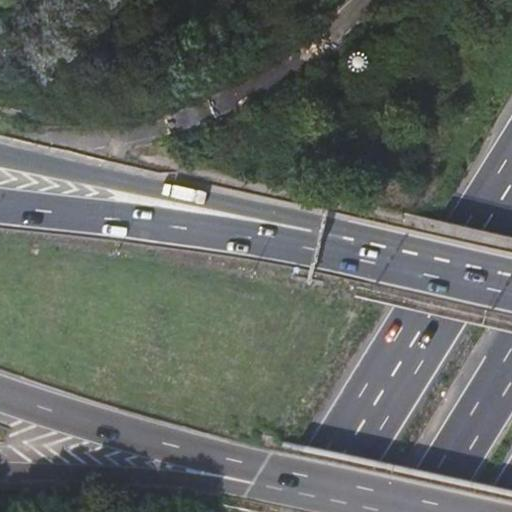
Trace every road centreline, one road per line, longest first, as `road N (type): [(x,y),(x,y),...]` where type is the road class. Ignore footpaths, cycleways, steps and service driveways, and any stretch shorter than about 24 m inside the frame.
road 1 (trunk): [(307,239),(229,207),(0,156)]
road 2 (motorway): [(307,239),(0,209)]
road 3 (trunk): [(0,394),(256,476)]
road 4 (trunk): [(0,469),(256,476)]
road 5 (motorway): [(430,330),(318,511)]
road 6 (motorway): [(511,284),(307,239)]
road 7 (motorway): [(511,366),(421,511)]
road 8 (motorway): [(511,181),(430,330)]
road 9 (trunk): [(256,476),(417,511)]
road 10 (motorway): [(511,207),(430,330)]
